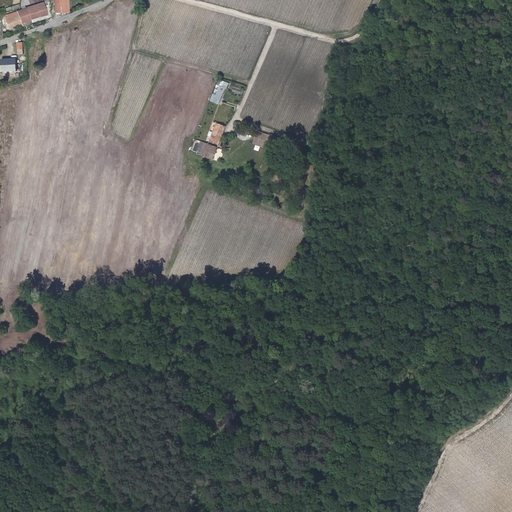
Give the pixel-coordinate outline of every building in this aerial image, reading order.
[(54,0),(55,12),(67,12),(66,0),(54,0)] [(40,17),(46,15),(47,15),(43,3),(26,8),(28,15),(30,20),(39,17),(40,17)] [(21,24),(30,21),(30,20),(28,15),(26,8),(17,11),(17,12),(18,16),(20,20),(21,24)] [(18,16),(17,12),(5,16),(4,23),(6,22),(8,28),(21,24),(20,20),(18,16)] [(209,143),(218,146),(225,126),(217,123),(209,143)] [(259,132),(255,142),(267,147),(270,136),(259,132)] [(214,158),(218,146),(209,143),(205,142),(201,153),(214,158)]
